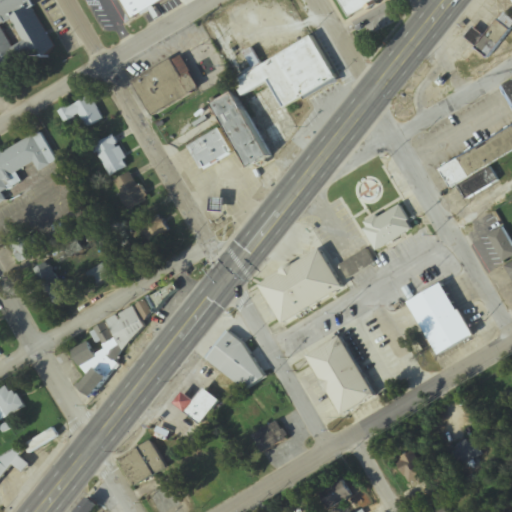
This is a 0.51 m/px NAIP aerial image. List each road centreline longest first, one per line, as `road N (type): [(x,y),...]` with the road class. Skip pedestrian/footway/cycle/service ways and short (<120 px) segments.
road 1 (trunk): [(40,511),(451,0)]
road 2 (residential): [(329,451),(62,0)]
road 3 (residential): [(226,511),(511,341)]
road 4 (residential): [(137,511),(0,282)]
road 5 (residential): [(0,129),(216,0)]
road 6 (residential): [(0,370),(209,248)]
road 7 (residential): [(511,339),(395,138)]
road 8 (residential): [(352,122),(395,138),(511,65)]
